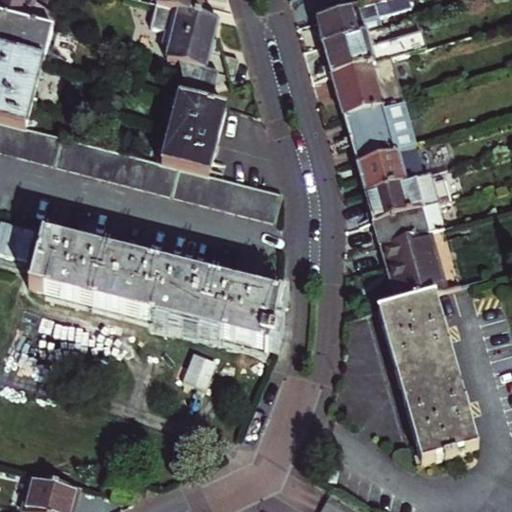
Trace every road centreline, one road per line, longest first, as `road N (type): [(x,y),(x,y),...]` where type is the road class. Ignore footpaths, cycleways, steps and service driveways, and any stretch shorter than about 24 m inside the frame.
road 1 (residential): [(249,0),(299,185),(293,373),(261,464),(169,511)]
road 2 (residential): [(224,511),(278,481),(304,422),(323,334),(327,207),(272,0)]
